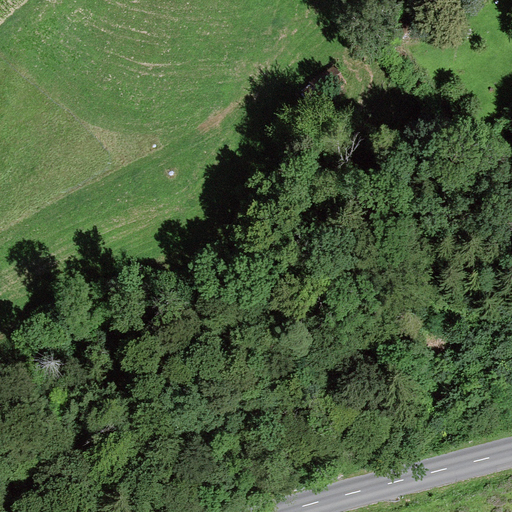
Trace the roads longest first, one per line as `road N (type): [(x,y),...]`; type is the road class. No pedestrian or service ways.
road 1 (track): [(397,0),(207,126),(0,237)]
road 2 (secondary): [(511,451),(284,511)]
